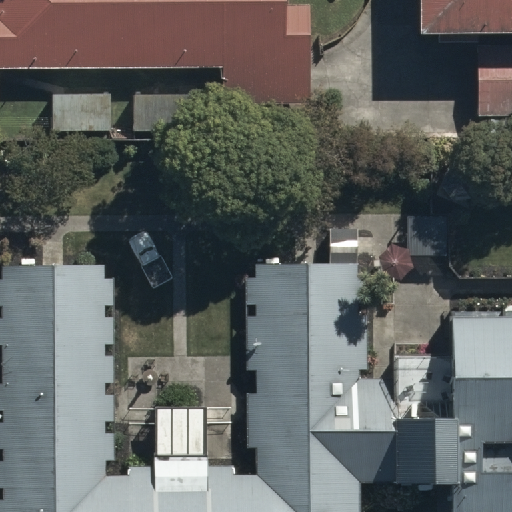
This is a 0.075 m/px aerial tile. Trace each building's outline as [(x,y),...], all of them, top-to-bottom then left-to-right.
[(284,0),(0,0),(0,64),(223,62),(223,99),(307,98),(306,3),(285,3),(284,0)] [(511,0),(415,0),(416,31),(511,30),(511,0)] [(511,40),(478,42),(480,113),(511,112),(511,40)] [(192,95),(51,95),(51,139),(192,138),(192,95)] [(511,511),(511,306),(450,307),(450,357),(398,358),(399,384),(357,384),(356,265),(262,265),(264,475),(101,476),(100,264),(3,265),(4,511),(354,511),(354,483),(455,482),(455,511),(511,511)]
